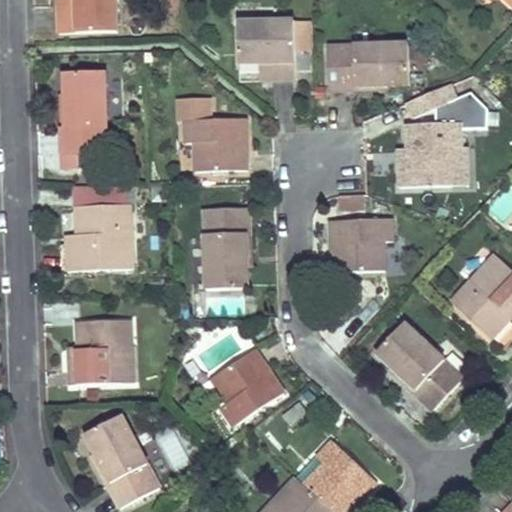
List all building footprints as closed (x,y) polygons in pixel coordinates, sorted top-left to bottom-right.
[(75,0),(76,7),(58,8),(59,35),(117,34),(116,0),(75,0)] [(178,8),(177,0),(165,0),(165,8),(178,8)] [(258,31),(237,31),(238,65),(259,65),(267,64),(268,82),(295,81),(295,51),(310,51),(309,23),(294,24),(294,23),(258,24),(258,31)] [(408,45),(327,47),(329,93),(355,92),(355,88),(387,87),(410,86),(408,45)] [(268,82),(267,64),(259,65),(260,82),(268,82)] [(100,155),(107,155),(105,74),(64,75),(65,97),(66,129),(62,129),(62,157),(80,156),(80,166),(95,166),(95,156),(100,155)] [(451,89),(434,95),(439,109),(456,103),(451,89)] [(211,122),(210,100),(178,101),(179,124),(185,124),(186,145),(195,145),(196,174),(248,172),(247,157),(238,158),(237,153),(247,152),(246,120),(211,122)] [(461,151),(461,125),(407,126),(408,152),(408,159),(399,160),(399,190),(451,188),(450,151),(461,151)] [(462,188),(461,151),(450,151),(451,188),(462,188)] [(368,209),(368,196),(342,196),(343,210),(368,209)] [(75,208),(76,238),(83,238),(83,243),(67,243),(68,273),(133,271),(130,206),(75,208)] [(249,210),(204,211),(207,292),(249,290),(248,268),(246,237),(250,237),(249,210)] [(385,273),(384,244),(393,243),(392,220),(330,223),(332,274),(385,273)] [(205,246),(194,246),(195,274),(205,274),(205,246)] [(491,341),(511,319),(506,314),(510,311),(511,312),(511,271),(495,256),(450,305),(491,341)] [(77,349),(77,356),(69,356),(70,387),(121,384),(120,347),(131,346),(130,321),(76,323),(77,349)] [(464,380),(405,325),(377,355),(392,369),(416,392),(413,394),(433,413),(464,380)] [(133,384),(131,346),(120,347),(121,384),(133,384)] [(228,405),(221,410),(233,429),(284,395),(266,368),(258,374),(256,370),(263,364),(255,352),(212,381),(228,405)] [(266,368),(263,364),(256,370),(258,374),(266,368)] [(416,392),(392,369),(389,372),(413,394),(416,392)] [(294,460),(326,438),(302,403),(270,425),(294,460)] [(120,510),(160,489),(122,418),(85,437),(95,456),(111,484),(107,486),(120,510)] [(330,511),(351,511),(352,511),(345,505),(348,502),(355,508),(377,484),(332,442),(317,460),(324,466),(304,487),(330,511)] [(95,456),(92,458),(107,486),(111,484),(95,456)] [(280,511),(304,487),(295,479),(270,506),(276,511),(280,511)] [(264,511),(330,511),(304,487),(280,511),(276,511),(270,506),(264,511)] [(352,511),(355,508),(348,502),(345,505),(352,511)]
